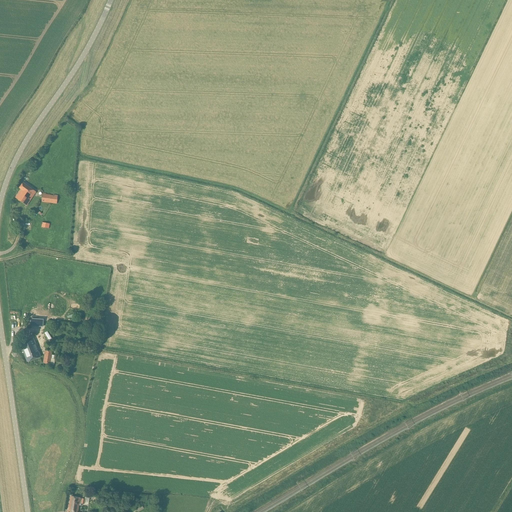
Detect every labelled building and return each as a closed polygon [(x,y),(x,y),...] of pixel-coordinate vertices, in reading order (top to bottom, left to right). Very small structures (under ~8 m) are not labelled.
[(36,192),(23,183),(19,188),(21,189),(15,198),(27,206),(36,192)] [(58,196),(43,194),(42,202),(57,204),(58,196)] [(40,357),(33,339),(20,344),(27,362),(40,357)] [(52,351),(45,350),(43,363),(50,365),(52,355),(51,354),(52,351)] [(80,498),(71,497),(68,511),(75,511),(77,511),(79,506),(81,506),(81,504),(84,504),(85,499),(82,498),(82,499),(80,499),(80,498)]
